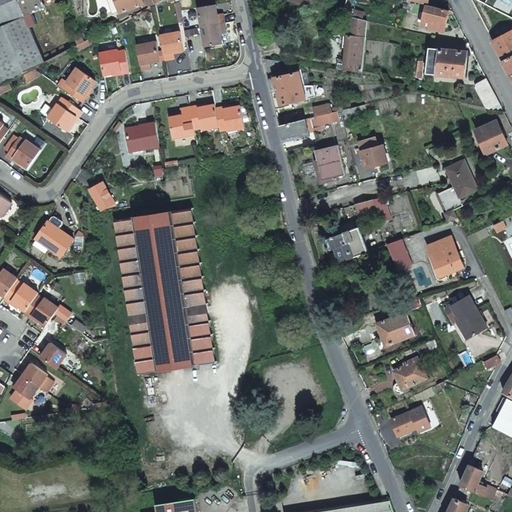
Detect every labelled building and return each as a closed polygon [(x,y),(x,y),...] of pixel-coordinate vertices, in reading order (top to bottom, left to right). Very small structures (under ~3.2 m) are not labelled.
[(0,0),(0,85),(7,82),(24,73),(35,67),(44,62),(29,27),(36,24),(31,12),(44,7),(41,0),(0,0)] [(141,0),(106,0),(111,14),(119,11),(143,3),(141,0)] [(330,0),(328,8),(343,12),(345,0),(330,0)] [(427,3),(421,24),(443,30),(449,9),(427,3)] [(197,8),(200,28),(224,23),(223,16),(217,17),(217,15),(215,5),(197,8)] [(362,68),(366,18),(348,13),(347,31),(343,31),(341,43),(346,44),(345,56),(338,55),(337,65),(344,66),(362,68)] [(224,23),(200,28),(204,47),(222,44),(220,34),(220,31),(225,30),(224,23)] [(502,61),(511,56),(511,31),(492,41),(502,61)] [(180,32),(160,35),(164,60),(174,58),(173,53),(177,52),(184,51),(180,32)] [(79,33),(73,35),(77,45),(83,42),(79,33)] [(156,41),(137,45),(141,71),(151,68),(150,63),(152,63),(160,61),(156,41)] [(468,51),(431,46),(427,70),(464,76),(468,51)] [(118,49),(100,52),(104,74),(121,71),(121,73),(129,72),(125,49),(118,50),(118,49)] [(511,56),(502,61),(511,80),(511,56)] [(281,67),(279,59),(265,57),(268,71),(281,67)] [(59,85),(83,101),(87,95),(86,94),(96,80),(77,66),(67,81),(64,78),(59,85)] [(43,72),(35,67),(24,73),(27,81),(43,72)] [(271,92),(302,84),(298,70),(268,78),(271,92)] [(489,108),(499,103),(487,78),(477,82),(489,108)] [(0,85),(0,87),(3,92),(10,88),(7,82),(0,85)] [(306,96),(302,84),(271,92),(275,106),(306,96)] [(63,97),(53,111),(71,124),(76,116),(78,117),(82,110),(63,97)] [(316,115),(329,112),(326,104),(313,107),(316,115)] [(366,118),(362,104),(338,110),(339,113),(342,113),(343,118),(348,116),(349,122),(366,118)] [(196,106),(190,107),(194,129),(200,128),(201,130),(218,127),(215,109),(214,105),(197,108),(196,106)] [(218,127),(219,131),(226,129),(227,132),(244,129),(243,123),(239,106),(223,109),(222,107),(215,109),(218,127)] [(239,106),(243,123),(248,122),(245,106),(239,106)] [(172,137),(194,133),(194,129),(190,107),(179,109),(180,115),(168,117),(172,137)] [(339,113),(338,110),(329,112),(316,115),(310,117),(312,128),(320,126),(319,123),(322,123),(322,124),(341,119),(339,113)] [(71,124),(53,111),(49,117),(67,130),(71,124)] [(0,142),(10,129),(4,124),(5,122),(0,118),(0,142)] [(279,124),(283,137),(308,131),(305,118),(302,119),(298,120),(279,124)] [(497,120),(475,129),(485,152),(507,143),(497,120)] [(130,152),(159,146),(155,122),(139,125),(140,129),(126,132),(130,152)] [(15,158),(28,167),(41,149),(27,138),(26,140),(20,136),(7,155),(13,159),(15,158)] [(382,145),(361,150),(365,167),(387,162),(382,145)] [(336,146),(314,151),(322,179),(344,174),(336,146)] [(465,158),(446,166),(454,186),(446,190),(454,207),(463,203),(460,195),(478,188),(465,158)] [(360,182),(367,180),(363,169),(357,170),(360,182)] [(102,180),(87,188),(99,211),(114,202),(102,180)] [(0,214),(1,214),(2,214),(12,200),(0,190),(0,214)] [(446,190),(439,193),(447,212),(445,213),(448,221),(458,217),(454,207),(446,190)] [(439,193),(436,194),(445,213),(447,212),(439,193)] [(384,196),(380,197),(373,199),(377,215),(378,218),(379,222),(390,219),(389,215),(384,196)] [(377,215),(373,199),(356,203),(360,220),(377,215)] [(191,207),(114,218),(134,346),(127,347),(131,373),(214,360),(191,207)] [(498,220),(493,223),(496,229),(506,225),(503,218),(498,220)] [(36,236),(48,245),(61,255),(73,237),(48,219),(36,236)] [(341,261),(368,251),(358,226),(327,237),(332,248),(335,247),(341,261)] [(44,250),(48,245),(36,236),(32,242),(44,250)] [(451,236),(429,244),(441,274),(464,265),(451,236)] [(413,263),(404,237),(387,243),(398,269),(413,263)] [(3,268),(0,265),(0,289),(6,294),(17,278),(18,276),(5,266),(3,268)] [(37,292),(38,290),(25,281),(24,282),(17,278),(6,294),(4,296),(11,300),(12,299),(26,308),(37,292)] [(55,311),(66,319),(71,313),(45,295),(44,296),(37,292),(26,308),(24,310),(31,315),(32,313),(46,323),(55,311)] [(470,294),(452,304),(460,318),(458,319),(468,336),(488,325),(470,294)] [(420,297),(409,301),(412,308),(423,304),(420,297)] [(406,311),(376,323),(380,332),(382,331),(387,344),(415,334),(406,311)] [(440,344),(438,337),(428,340),(431,347),(440,344)] [(51,341),(41,355),(57,367),(67,353),(51,341)] [(501,360),(497,353),(484,360),(488,367),(501,360)] [(429,377),(418,356),(406,362),(407,364),(394,370),(402,387),(408,384),(409,386),(429,377)] [(31,361),(23,373),(39,384),(47,390),(53,381),(46,375),(47,373),(31,361)] [(39,384),(23,373),(14,385),(17,387),(11,396),(26,407),(33,398),(31,396),(39,384)] [(498,426),(511,433),(511,399),(506,396),(499,409),(504,413),(498,426)] [(422,406),(391,418),(399,435),(418,428),(420,431),(431,426),(422,406)] [(494,498),(498,489),(488,483),(487,485),(479,481),(484,468),(471,463),(461,482),(473,488),(494,498)] [(468,498),(473,488),(461,482),(457,493),(468,498)] [(455,496),(447,511),(463,511),(468,502),(455,496)] [(393,511),(388,497),(383,498),(297,511),(393,511)] [(196,511),(195,498),(157,503),(158,511),(196,511)]
